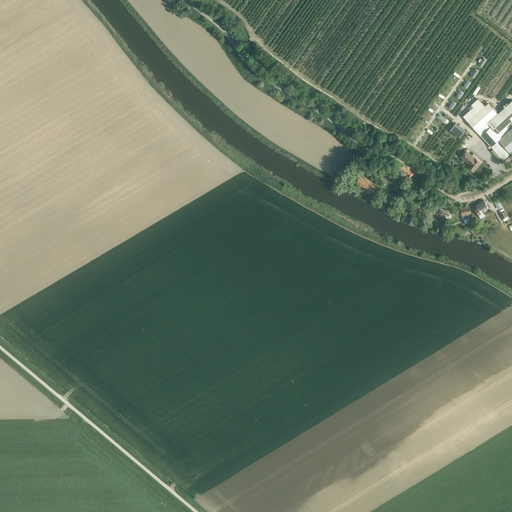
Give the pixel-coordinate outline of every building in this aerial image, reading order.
[(483,58),(478,65),(481,67),(486,60),(483,58)] [(475,69),(470,76),(473,78),(478,71),(475,69)] [(473,107),(463,116),(468,122),(503,161),(510,154),(511,154),(511,155),(511,100),(497,114),(488,103),(485,106),(478,99),(471,105),(473,107)] [(468,166),(473,171),(480,163),(474,158),(466,151),(461,157),(469,164),(468,166)] [(402,165),(399,170),(401,171),(400,174),(405,177),(406,176),(410,178),(413,173),(409,171),(410,170),(402,165)] [(359,177),(355,183),(372,192),(375,186),(359,177)] [(494,202),(498,209),(502,206),(498,199),(494,202)] [(484,200),(475,206),(477,207),(474,209),(478,215),(481,213),(479,210),(482,208),(484,210),(485,210),(488,208),(488,207),(487,205),(484,200)] [(459,213),(458,213),(459,216),(461,215),(462,219),(469,218),(468,214),(471,213),(470,206),(460,208),(461,212),(459,213)] [(504,211),(500,213),(503,219),(504,221),(509,218),(508,216),(506,217),(504,211)]
